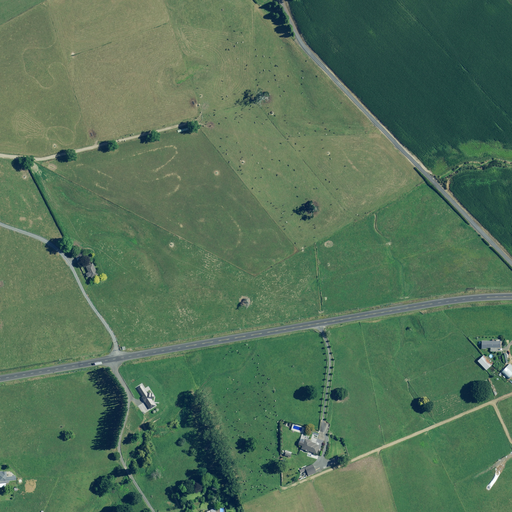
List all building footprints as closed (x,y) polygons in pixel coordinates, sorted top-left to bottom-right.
[(83,260),(81,256),(84,255),(82,253),(75,255),(77,260),(77,262),(83,260)] [(97,275),(92,263),(86,266),(88,272),(85,274),(87,278),(90,276),(91,278),(97,275)] [(500,341),(485,341),(485,348),(490,348),(490,351),(497,351),(497,348),(500,348),(500,341)] [(492,364),(483,355),(477,361),(486,370),(492,364)] [(504,366),(498,361),(492,365),(499,371),(504,366)] [(511,375),(511,366),(509,364),(501,372),(508,379),(511,375)] [(318,450),(319,446),(315,445),(316,443),(310,442),(311,441),(304,439),(301,449),(304,450),(304,451),(308,452),(309,452),(317,454),(319,451),(318,450)] [(316,473),(312,465),(304,468),(308,476),(316,473)] [(6,483),(9,483),(9,481),(15,480),(15,476),(6,476),(6,471),(0,471),(0,487),(6,487),(6,483)]
